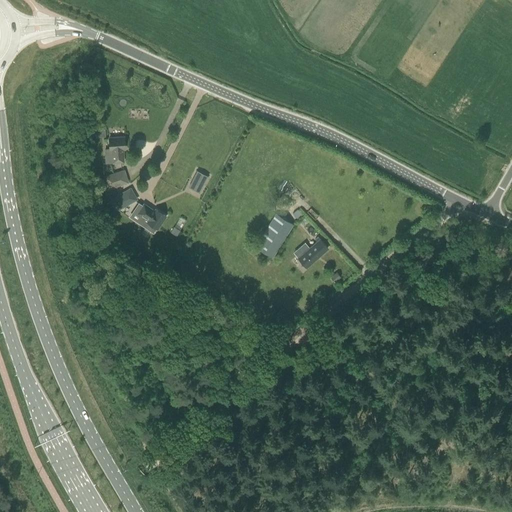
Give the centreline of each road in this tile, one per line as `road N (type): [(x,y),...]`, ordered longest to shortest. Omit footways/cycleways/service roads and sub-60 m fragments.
road 1 (unclassified): [(456,203),(340,139),(82,31)]
road 2 (secondary): [(135,511),(48,348),(17,244),(0,143)]
road 3 (track): [(99,511),(365,280)]
road 4 (unknown): [(307,330),(511,496)]
road 5 (secondary): [(0,295),(27,386),(93,511)]
